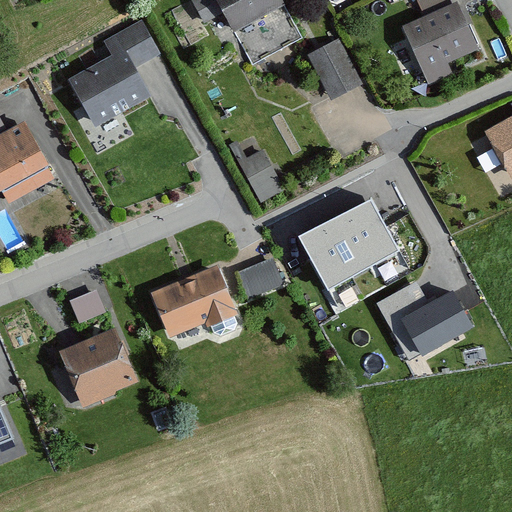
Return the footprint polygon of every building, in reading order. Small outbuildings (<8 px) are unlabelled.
[(285,0),(190,0),(201,19),(223,8),(234,31),(287,4),(285,0)] [(456,1),(400,25),(424,81),(450,70),(446,60),(475,48),(456,1)] [(107,55),(66,76),(92,125),(148,95),(133,66),(156,53),(137,17),(98,37),(107,55)] [(337,38),(306,54),(329,98),(359,82),(337,38)] [(511,111),(480,130),(507,179),(511,176),(511,111)] [(21,118),(0,129),(0,192),(5,202),(53,176),(21,118)] [(261,148),(238,160),(258,198),(281,186),(261,148)] [(395,251),(368,203),(303,239),(330,287),(395,251)] [(268,256),(235,270),(245,296),(279,282),(268,256)] [(218,265),(149,292),(167,337),(235,310),(218,265)] [(94,287),(68,298),(77,320),(103,310),(94,287)] [(470,327),(452,295),(404,321),(422,353),(470,327)] [(113,326),(57,349),(79,402),(135,380),(113,326)] [(0,443),(11,439),(0,412),(0,443)]
